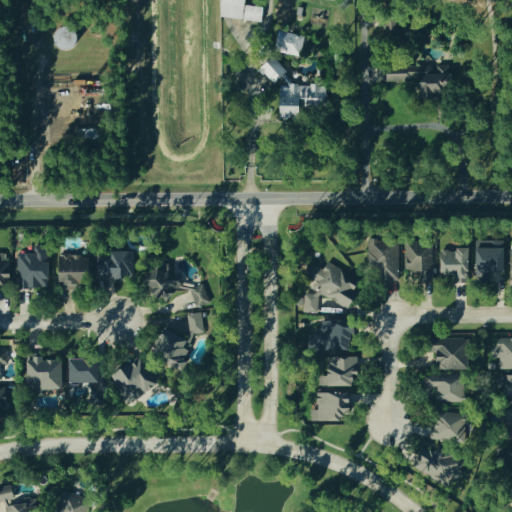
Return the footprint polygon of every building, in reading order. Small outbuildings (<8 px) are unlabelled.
[(244,5),(262,8),(260,22),(242,20),(244,5)] [(304,36),(299,56),(273,51),(277,30),(304,36)] [(397,266),(395,242),(366,244),(367,263),(378,263),(379,267),(397,266)] [(498,249),(472,249),(473,289),(499,289),(498,249)] [(44,254),(13,255),(14,290),(45,289),(44,254)] [(85,256),(52,256),(51,284),(84,284),(85,256)] [(354,281),(325,262),(320,270),(313,269),(309,276),(303,275),(302,283),(295,294),(294,306),(301,307),(300,313),(315,315),(316,298),(318,295),(324,300),(324,307),(352,309),(354,281)] [(145,353),(176,369),(189,345),(158,329),(145,353)] [(462,370),(463,344),(432,343),(431,369),(462,370)] [(21,385),(30,385),(30,392),(56,392),(56,365),(49,365),(49,359),(21,359),(21,385)] [(93,384),(93,362),(63,362),(63,385),(93,384)] [(112,368),(119,400),(160,391),(155,367),(136,371),(134,363),(112,368)] [(309,423),(338,422),(338,415),(344,415),(344,394),(314,394),(314,411),(309,411),(309,423)]
